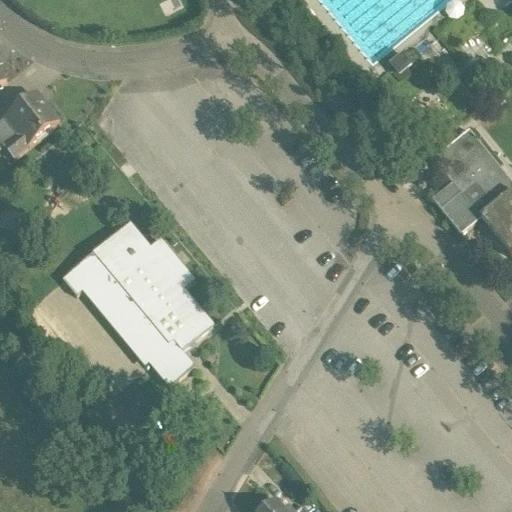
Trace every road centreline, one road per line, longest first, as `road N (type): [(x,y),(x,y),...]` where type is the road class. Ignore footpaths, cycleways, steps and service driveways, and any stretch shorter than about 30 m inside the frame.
road 1 (residential): [(209,511),(397,206)]
road 2 (residential): [(0,9),(55,67),(92,76),(197,65),(250,39)]
road 3 (residential): [(250,39),(397,206)]
road 4 (residential): [(397,206),(511,332)]
